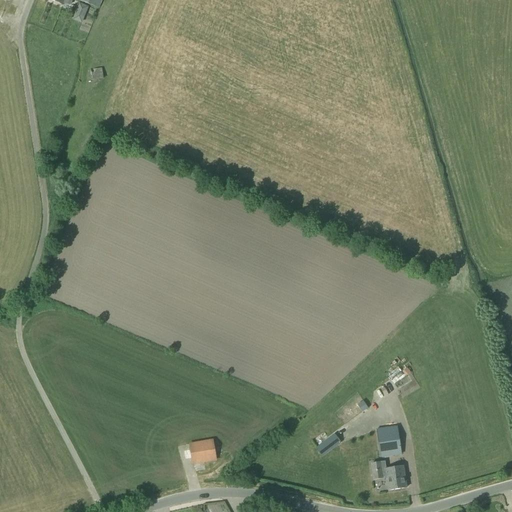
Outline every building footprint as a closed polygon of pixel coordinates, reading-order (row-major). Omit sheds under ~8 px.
[(78,0),(78,1),(98,9),(99,9),(102,0),(78,0)] [(79,4),(73,21),(83,25),(89,8),(79,4)] [(91,82),(104,79),(102,69),(89,71),(91,82)] [(362,412),(368,409),(363,401),(357,405),(362,412)] [(397,429),(377,432),(380,448),(387,447),(389,457),(401,455),(397,429)] [(322,457),(338,445),(332,437),(316,449),(322,457)] [(193,465),(216,460),(212,441),(190,446),(193,465)] [(388,491),(406,488),(403,467),(385,470),(384,463),(371,465),(374,480),(382,479),(382,477),(386,477),(388,491)]
